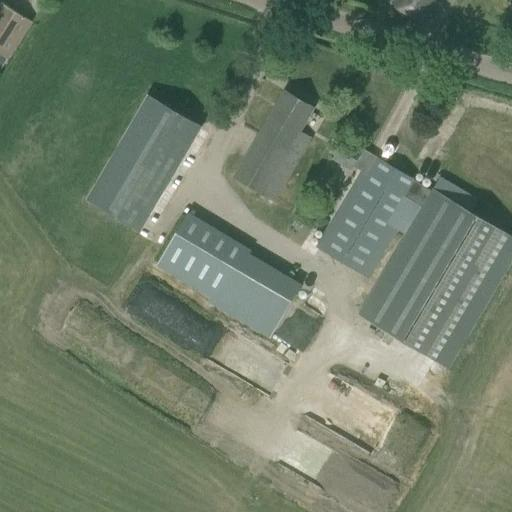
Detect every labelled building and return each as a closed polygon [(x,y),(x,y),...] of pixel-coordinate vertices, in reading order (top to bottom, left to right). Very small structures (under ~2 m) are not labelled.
[(394,0),(393,4),(423,22),(436,0),(394,0)] [(0,4),(0,70),(32,21),(1,3),(0,4)] [(300,131),(303,125),(313,108),(284,91),(274,108),(235,178),(277,202),(312,139),(300,131)] [(148,95),(87,200),(112,215),(139,231),(201,126),(173,109),(148,95)] [(433,191),(422,185),(420,184),(342,137),(329,159),(351,172),(354,167),(362,171),(317,247),(367,277),(412,202),(423,208),(358,317),(447,370),(511,259),(511,236),(471,213),(478,201),(440,179),(433,191)] [(189,213),(157,267),(205,296),(237,242),(189,213)] [(236,244),(205,296),(212,300),(209,304),(269,340),(302,286),(251,256),(252,254),(236,244)]
